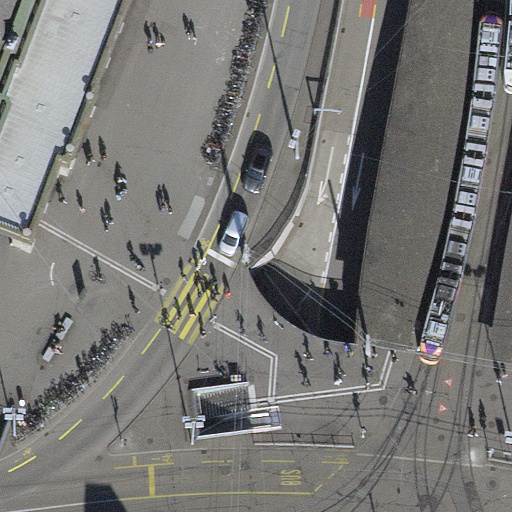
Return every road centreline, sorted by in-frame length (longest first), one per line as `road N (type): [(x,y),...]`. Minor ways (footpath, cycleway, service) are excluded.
road 1 (tertiary): [(303,0),(247,194),(189,311),(132,389),(0,497)]
road 2 (tertiary): [(391,0),(336,338),(342,511)]
road 3 (tertiary): [(510,511),(404,494),(314,492),(135,494),(0,508)]
